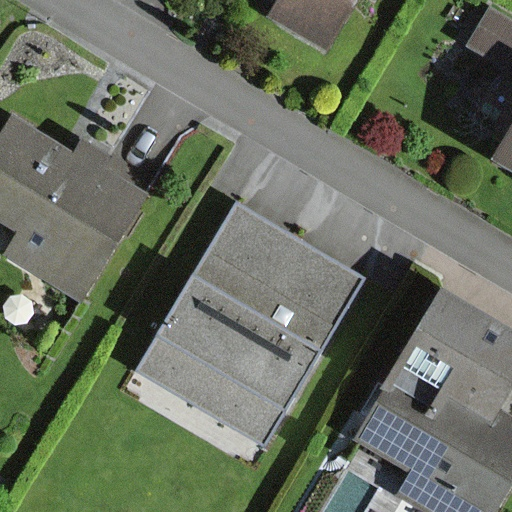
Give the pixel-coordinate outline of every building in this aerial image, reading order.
[(327,53),(359,0),(271,0),(278,4),(269,19),(327,53)] [(511,21),(489,9),(467,49),(511,73),(511,21)] [(84,306),(150,196),(107,170),(114,159),(83,140),(76,152),(14,115),(0,137),(0,221),(20,233),(5,258),(84,306)] [(511,173),(511,130),(493,163),(511,173)] [(267,448),(367,279),(239,204),(138,373),(267,448)] [(511,415),(504,411),(511,397),(511,328),(443,289),(354,440),(411,473),(398,496),(424,511),(497,511),(511,487),(511,415)]
